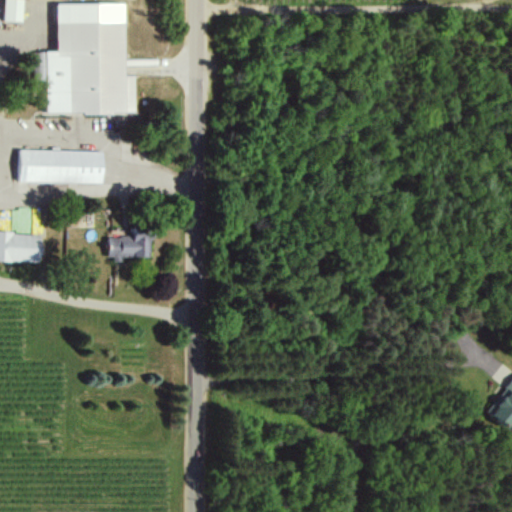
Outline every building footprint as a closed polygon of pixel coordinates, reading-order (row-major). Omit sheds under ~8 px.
[(122,2),(54,3),(55,50),(44,50),(45,112),(133,111),(133,74),(123,74),(122,2)] [(102,150),(18,148),(17,181),(101,182),(102,150)] [(0,260),(37,261),(38,232),(0,230),(0,260)] [(106,258),(120,258),(120,256),(149,256),(149,230),(131,230),(131,236),(106,235),(106,258)] [(502,427),(511,416),(511,377),(483,410),(502,427)]
